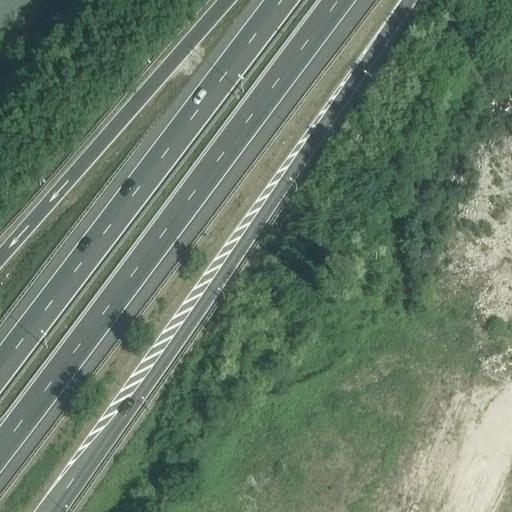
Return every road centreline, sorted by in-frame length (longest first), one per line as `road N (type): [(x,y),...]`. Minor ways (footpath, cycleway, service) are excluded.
road 1 (motorway): [(59,511),(206,311),(411,0)]
road 2 (motorway): [(0,451),(339,0)]
road 3 (motorway): [(281,0),(0,366)]
road 4 (motorway): [(225,0),(0,256)]
